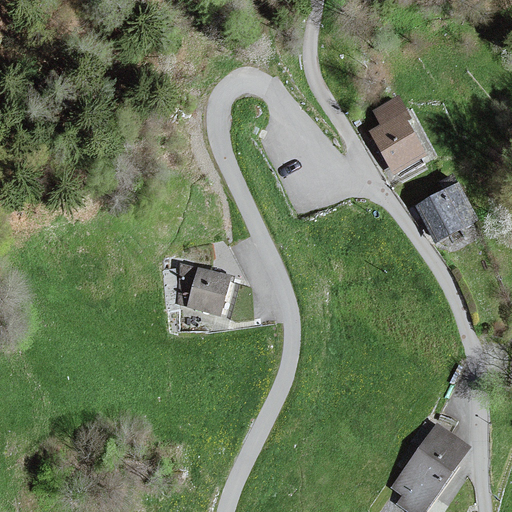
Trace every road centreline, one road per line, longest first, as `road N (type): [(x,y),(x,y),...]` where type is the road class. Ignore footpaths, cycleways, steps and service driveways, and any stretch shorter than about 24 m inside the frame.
road 1 (residential): [(225,511),(282,387),(292,328),(287,297),(219,144),(222,97),(252,80),(271,87),(358,183),(379,189)]
road 2 (residential): [(487,511),(478,388),(462,316),(437,264),(379,189)]
road 3 (track): [(379,189),(312,80),(307,0)]
